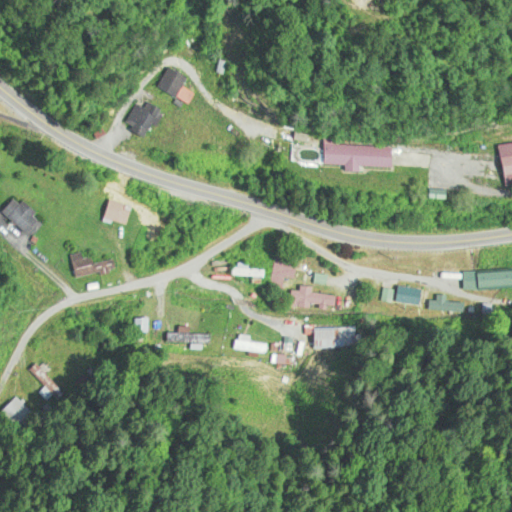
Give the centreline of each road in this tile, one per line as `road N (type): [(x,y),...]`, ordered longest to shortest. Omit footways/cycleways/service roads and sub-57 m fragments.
road 1 (secondary): [(0,86),(118,163),(354,237),(454,243),(511,235)]
road 2 (residential): [(261,209),(362,423),(430,511)]
road 3 (residential): [(224,197),(133,253),(0,297)]
